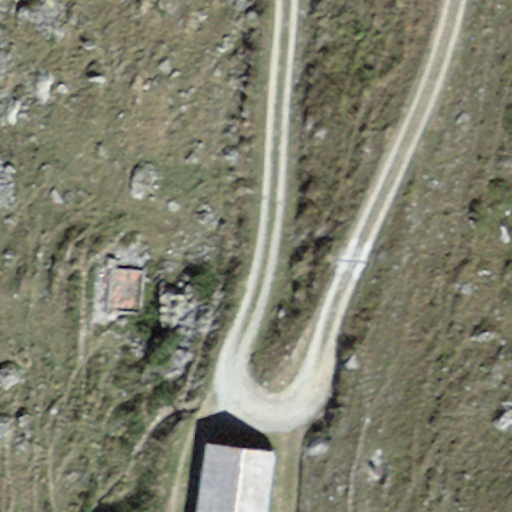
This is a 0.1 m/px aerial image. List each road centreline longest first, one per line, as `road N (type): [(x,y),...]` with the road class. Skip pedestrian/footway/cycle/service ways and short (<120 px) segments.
road 1 (track): [(287,0),(265,262),(233,364),(234,393),(245,409),(271,416),(301,400),(456,0)]
road 2 (track): [(237,398),(179,431),(171,511)]
